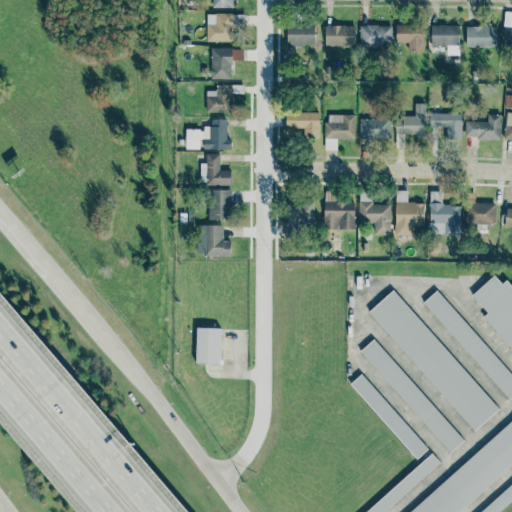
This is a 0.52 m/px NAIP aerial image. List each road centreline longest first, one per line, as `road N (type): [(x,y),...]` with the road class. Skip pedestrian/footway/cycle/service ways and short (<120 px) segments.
road 1 (residential): [(221,490),(269,425),(273,0)]
road 2 (secondary): [(239,511),(52,275)]
road 3 (residential): [(273,173),(511,176)]
road 4 (motorway): [(0,387),(106,511)]
road 5 (motorway): [(84,426),(0,328)]
